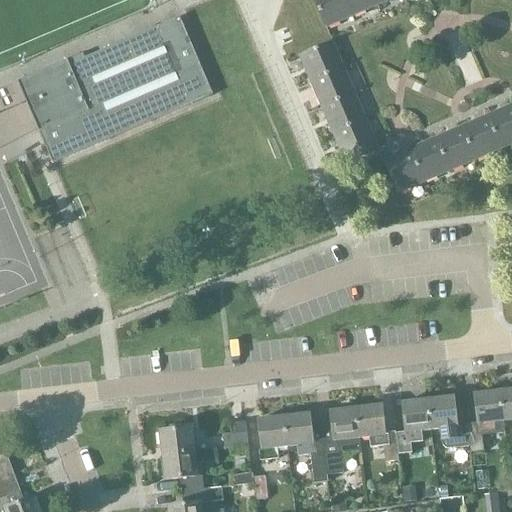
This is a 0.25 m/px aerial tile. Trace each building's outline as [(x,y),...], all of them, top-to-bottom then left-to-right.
[(312,0),(325,29),(352,18),(344,0),(312,0)] [(344,0),(352,18),(378,6),(375,0),(344,0)] [(69,65),(68,61),(18,83),(53,164),(213,96),(180,18),(69,65)] [(310,84),(343,70),(332,43),(299,58),(310,84)] [(321,110),(354,95),(343,70),(310,84),(321,110)] [(332,135),(365,121),(354,95),(321,110),(332,135)] [(501,150),(511,145),(511,105),(487,117),(501,150)] [(475,161),(501,150),(487,117),(461,128),(475,161)] [(365,121),(332,135),(344,162),(377,148),(365,121)] [(450,172),(475,161),(461,128),(435,139),(450,172)] [(424,183),(450,172),(435,139),(409,150),(424,183)] [(397,195),(424,183),(409,150),(383,161),(397,195)] [(511,391),(499,393),(502,422),(511,420),(511,391)] [(504,422),(502,422),(499,393),(474,396),(477,423),(465,424),(465,426),(468,447),(469,447),(470,454),(484,452),(482,436),(505,433),(504,422)] [(468,447),(465,426),(456,427),(452,398),(427,401),(431,431),(441,429),(442,440),(454,438),(455,448),(468,447)] [(421,432),(431,431),(427,401),(402,404),(406,434),(396,435),(399,455),(411,453),(409,443),(422,442),(421,432)] [(399,455),(396,435),(396,432),(383,433),(380,407),(355,410),(358,440),(369,438),(370,449),(383,448),(385,463),(399,462),(399,455)] [(342,452),(350,451),(360,450),(358,440),(355,410),(330,413),(334,442),(322,444),(326,477),(344,475),(342,452)] [(322,444),(311,445),(308,415),(283,418),(286,448),(296,446),(297,458),(312,456),(315,485),(327,483),(326,477),(322,444)] [(277,449),(286,448),(283,418),(258,421),(262,451),(258,451),(259,462),(278,460),(277,449)] [(224,450),(248,447),(246,422),(231,423),(232,434),(222,435),(224,450)] [(192,429),(160,433),(163,457),(195,453),(192,429)] [(195,453),(163,457),(166,481),(181,480),(182,493),(204,490),(202,477),(198,477),(196,465),(218,462),(217,451),(195,453)] [(8,461),(0,463),(0,474),(4,486),(16,482),(8,461)] [(232,486),(254,484),(252,473),(231,476),(232,486)] [(278,480),(281,483),(285,483),(288,479),(288,475),(284,473),(280,473),(278,476),(278,480)] [(256,500),(268,499),(265,477),(254,478),(256,500)] [(0,500),(6,498),(20,493),(16,482),(4,486),(0,487),(0,500)] [(439,490),(440,500),(449,499),(447,489),(439,490)] [(184,506),(169,508),(169,511),(224,511),(215,511),(201,511),(201,504),(212,503),(210,490),(204,490),(182,493),(184,506)] [(417,502),(415,490),(404,492),(405,503),(417,502)] [(488,495),(489,506),(499,505),(497,494),(488,495)] [(0,511),(39,511),(35,500),(10,509),(8,504),(6,498),(0,500),(0,511)] [(333,511),(345,510),(343,499),(332,500),(333,511)]
